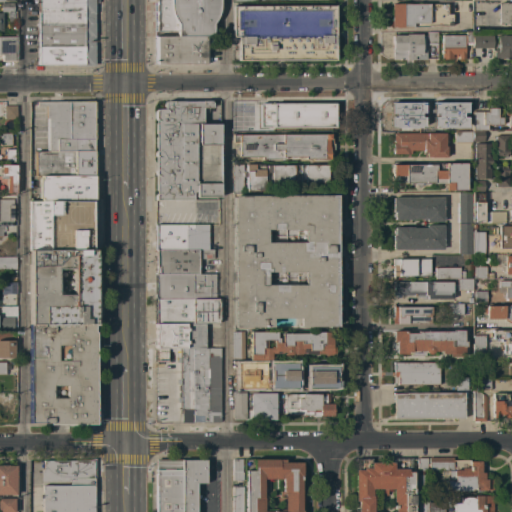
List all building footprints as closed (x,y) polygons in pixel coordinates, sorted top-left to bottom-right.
[(97,0),(97,12),(93,12),(93,64),(37,64),(37,0),(97,0)] [(177,36),(177,31),(156,31),(156,22),(155,21),(155,15),(156,15),(156,11),(155,12),(155,5),(156,5),(156,2),(150,2),(150,0),(219,0),(219,3),(218,9),(217,16),(212,24),(212,36),(206,36),(177,36)] [(1,3),(13,3),(13,11),(15,23),(9,24),(7,12),(1,12),(1,3)] [(498,3),(511,3),(511,26),(510,26),(509,26),(509,24),(507,24),(507,25),(502,25),(502,24),(498,24),(498,3)] [(390,4),(447,4),(447,14),(451,14),(451,26),(427,26),(427,27),(411,27),(411,28),(396,28),(396,27),(390,27),(390,4)] [(334,6),(334,60),(237,60),(237,37),(232,37),(232,6),(334,6)] [(437,32),(437,45),(426,45),(426,32),(437,32)] [(492,48),(472,48),(472,36),(472,33),(475,33),(475,36),(480,36),(480,35),(485,35),(485,36),(492,35),(492,48)] [(405,35),(405,34),(420,34),(420,35),(425,35),(425,60),(392,60),(392,51),(391,51),(391,35),(405,35)] [(464,35),(464,46),(464,59),(458,59),(458,54),(452,54),(452,59),(441,59),(441,47),(441,35),(464,35)] [(500,36),(500,35),(503,35),(503,36),(511,36),(511,58),(493,58),(493,50),(496,50),(496,36),(500,36)] [(206,36),(206,64),(156,64),(156,36),(177,36),(206,36)] [(1,55),(0,55),(0,37),(16,37),(16,61),(1,61),(1,55)] [(464,129),(465,101),(430,100),(429,127),(464,129)] [(155,111),(156,110),(158,109),(163,109),(163,104),(164,102),(166,102),(209,101),(210,102),(211,103),(211,108),(202,108),(202,113),(205,113),(205,124),(219,124),(219,197),(195,197),(195,192),(192,192),(192,200),(155,200),(155,111)] [(38,201),(38,178),(41,178),(41,176),(35,176),(35,151),(46,151),(46,106),(37,106),(37,102),(93,102),(93,201),(92,201),(38,201)] [(332,103),(257,104),(258,128),(333,127),(332,103)] [(392,118),(392,107),(390,108),(390,103),(402,103),(402,108),(408,108),(408,103),(421,103),(421,107),(428,107),(428,105),(439,105),(439,103),(442,103),(442,116),(449,116),(449,123),(444,123),(444,125),(443,125),(443,127),(411,127),(411,123),(400,123),(400,127),(392,127),(392,118)] [(3,106),(16,106),(16,118),(4,119),(3,106)] [(460,130),(460,126),(449,126),(449,116),(452,116),(452,114),(460,114),(460,113),(472,113),(472,111),(486,112),(486,108),(496,108),(496,117),(501,117),(501,125),(487,125),(487,130),(460,130)] [(454,132),(470,131),(470,142),(454,142),(454,132)] [(472,142),(472,131),(483,131),(483,142),(472,142)] [(0,133),(10,133),(11,145),(0,146),(0,133)] [(444,133),(444,146),(445,146),(445,157),(428,158),(428,157),(426,157),(426,152),(422,152),(422,150),(410,150),(410,154),(392,154),(392,144),(393,144),(393,133),(444,133)] [(239,157),(239,142),(233,142),(233,135),(331,134),(331,144),(334,144),(334,149),(331,150),(331,159),(304,159),(304,156),(285,157),(285,159),(262,159),(262,157),(239,157)] [(507,135),(507,156),(503,156),(495,156),(495,135),(507,135)] [(474,143),(490,143),(490,157),(491,157),(491,164),(490,164),(490,178),(474,178),(474,143)] [(14,149),(14,162),(5,162),(5,158),(3,158),(3,156),(5,156),(5,149),(14,149)] [(246,177),(243,177),(242,193),(232,193),(232,164),(243,165),(243,173),(245,173),(245,163),(250,163),(250,164),(254,164),(254,165),(263,165),(263,191),(245,191),(246,177)] [(465,163),(465,190),(445,190),(445,183),(401,183),(401,185),(397,185),(397,183),(393,183),(393,176),(392,176),(392,165),(417,165),(417,163),(465,163)] [(15,165),(15,193),(6,193),(6,176),(1,176),(1,173),(0,173),(1,167),(1,165),(15,165)] [(298,165),(298,183),(266,183),(266,165),(298,165)] [(299,165),(331,165),(331,182),(323,182),(323,184),(319,184),(319,182),(300,183),(299,165)] [(495,166),(503,166),(507,165),(508,187),(495,187),(495,166)] [(483,180),(483,192),(473,192),(472,180),(483,180)] [(471,223),(458,223),(457,193),(471,193),(471,223)] [(483,193),(483,212),(504,212),(504,223),(474,223),(474,222),(472,222),(472,193),(483,193)] [(335,195),(336,326),(298,326),(298,318),(271,318),(271,327),(234,327),(233,196),(335,195)] [(442,197),(442,222),(426,222),(426,219),(412,219),(412,220),(394,220),(394,212),(392,212),(392,197),(442,197)] [(12,225),(0,225),(0,199),(12,199),(12,225)] [(155,200),(192,200),(195,200),(195,203),(193,203),(193,225),(156,225),(155,200)] [(92,250),(29,250),(26,250),(26,201),(38,201),(92,201),(92,250)] [(471,254),(458,254),(458,224),(471,224),(471,254)] [(156,225),(193,225),(208,225),(208,249),(156,250),(156,225)] [(442,249),(392,250),(392,235),(394,235),(394,227),(412,227),(412,228),(425,228),(425,225),(442,225),(442,249)] [(499,240),(497,240),(497,235),(499,235),(499,226),(511,226),(511,248),(499,248),(499,240)] [(484,254),(473,254),(472,230),(474,230),(474,232),(484,232),(484,254)] [(156,274),(156,250),(208,249),(213,249),(213,259),(198,259),(198,274),(156,274)] [(93,324),(29,325),(29,250),(92,250),(93,324)] [(511,274),(503,275),(503,256),(511,256),(511,274)] [(0,257),(15,257),(16,269),(0,269),(0,257)] [(429,259),(429,276),(392,276),(392,259),(429,259)] [(473,266),(485,266),(485,278),(473,278),(473,266)] [(457,279),(434,279),(434,267),(459,267),(459,271),(464,271),(464,279),(457,279)] [(156,274),(198,274),(215,274),(215,299),(156,299),(156,274)] [(464,279),(472,279),(472,290),(467,290),(467,292),(464,292),(464,291),(457,291),(457,287),(453,287),(453,284),(457,284),(457,279),(464,279)] [(511,280),(511,298),(504,298),(505,287),(498,287),(498,281),(511,280)] [(1,282),(16,282),(16,294),(1,294),(1,282)] [(392,282),(407,282),(407,283),(451,282),(451,299),(426,299),(426,295),(423,295),(399,295),(399,297),(396,297),(396,296),(392,296),(392,282)] [(485,303),(473,303),(473,290),(485,291),(485,303)] [(156,299),(215,299),(217,299),(217,302),(219,302),(219,320),(217,320),(217,323),(204,324),(156,324),(156,299)] [(430,323),(391,324),(391,318),(393,318),(393,306),(395,306),(395,304),(399,304),(399,307),(429,307),(430,323)] [(461,304),(461,314),(451,315),(451,317),(445,317),(445,304),(461,304)] [(503,305),(511,305),(511,322),(503,322),(503,305)] [(485,328),(473,328),(473,315),(484,315),(485,328)] [(0,317),(13,317),(14,329),(0,329),(0,317)] [(93,423),(30,423),(29,325),(93,324),(93,423)] [(204,324),(204,348),(156,349),(156,324),(204,324)] [(491,329),(511,329),(511,353),(502,353),(502,345),(499,345),(499,338),(491,339),(491,329)] [(395,342),(392,342),(392,341),(392,331),(404,331),(404,333),(416,333),(416,332),(451,331),(451,330),(462,330),(462,341),(464,341),(464,347),(463,347),(463,357),(448,357),(448,354),(440,354),(440,351),(432,351),(431,353),(430,353),(428,354),(426,353),(424,352),(423,351),(409,351),(409,354),(395,354),(395,342)] [(243,331),(243,359),(231,359),(231,331),(232,331),(243,331)] [(275,332),(275,338),(277,338),(277,342),(280,342),(280,334),(308,333),(308,334),(313,334),(313,332),(331,332),(331,343),(333,343),(334,356),(323,356),(323,354),(290,354),(290,355),(282,355),(282,353),(270,354),(270,360),(249,360),(249,332),(275,332)] [(484,356),(473,356),(473,335),(483,335),(484,356)] [(0,341),(13,341),(13,358),(0,358),(0,341)] [(219,348),(218,421),(181,421),(181,409),(178,409),(179,362),(156,362),(156,349),(204,348),(219,348)] [(244,384),(233,384),(233,361),(243,361),(244,384)] [(396,385),(396,383),(392,383),(392,376),(393,376),(393,371),(395,371),(395,362),(437,362),(438,384),(396,385)] [(318,364),(318,363),(329,363),(329,372),(331,372),(331,387),(297,387),(296,364),(318,364)] [(455,377),(468,377),(468,390),(455,390),(455,377)] [(478,378),(489,378),(489,389),(479,390),(478,378)] [(473,421),(473,391),(484,396),(485,421),(473,421)] [(232,392),(245,392),(245,419),(233,419),(232,392)] [(393,393),(405,393),(405,392),(463,393),(463,418),(393,418),(393,393)] [(274,393),(275,421),(250,421),(250,393),(274,393)] [(284,411),(282,411),(282,409),(284,409),(284,401),(282,401),(282,399),(284,399),(284,394),(329,393),(329,398),(328,398),(328,404),(332,403),(332,404),(333,404),(333,407),(332,407),(332,416),(319,416),(311,416),(311,415),(306,415),(306,416),(303,416),(303,415),(284,415),(284,411)] [(511,414),(508,415),(508,418),(502,418),(502,417),(497,417),(497,418),(491,418),(491,401),(492,401),(492,393),(511,393),(511,414)] [(357,511),(357,501),(354,501),(354,470),(355,470),(355,459),(370,458),(371,462),(392,462),(392,469),(395,469),(395,459),(412,459),(412,511),(357,511)] [(452,458),(452,471),(428,471),(428,459),(452,458)] [(87,462),(87,459),(95,459),(95,476),(93,476),(93,511),(42,511),(42,486),(69,485),(69,482),(41,482),(41,472),(43,472),(43,468),(42,468),(42,464),(43,464),(43,462),(85,462),(87,462)] [(181,460),(205,460),(205,483),(195,483),(195,511),(156,511),(156,459),(181,459),(181,460)] [(244,511),(244,494),(243,494),(243,491),(245,491),(245,484),(243,484),(243,482),(244,482),(244,460),(284,459),(284,463),(301,463),(301,478),(300,478),(300,511),(301,511),(244,511)] [(426,459),(426,471),(418,471),(417,468),(416,459),(426,459)] [(233,460),(241,460),(241,471),(242,473),(242,480),(233,480),(233,460)] [(483,473),(483,479),(492,479),(492,490),(469,490),(469,491),(444,491),(444,480),(448,480),(448,471),(452,471),(452,470),(460,470),(460,467),(468,467),(468,461),(479,461),(479,473),(483,473)] [(15,494),(0,494),(0,465),(1,465),(15,465),(15,494)] [(417,511),(417,475),(426,475),(426,503),(426,511),(417,511)] [(233,511),(233,487),(243,487),(243,511),(233,511)] [(491,503),(492,503),(492,511),(452,511),(452,506),(447,506),(447,501),(446,501),(446,498),(447,498),(447,497),(473,497),(473,496),(491,495),(491,503)] [(0,511),(0,498),(13,498),(13,511),(0,511)] [(426,511),(426,503),(443,503),(443,511),(426,511)]
